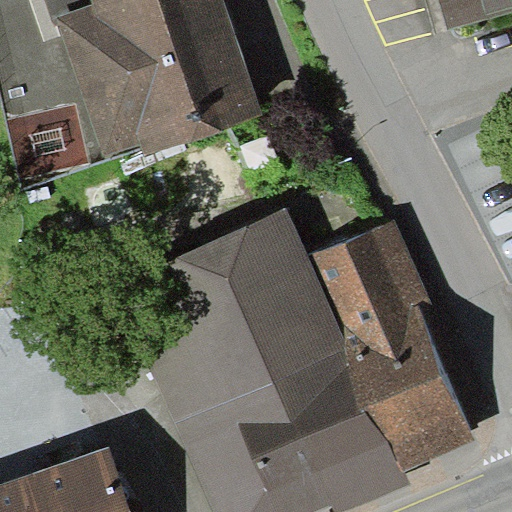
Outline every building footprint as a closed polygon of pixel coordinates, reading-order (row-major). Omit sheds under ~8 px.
[(45,0),(55,26),(58,24),(61,23),(59,16),(94,4),(93,0),(45,0)] [(264,114),(224,0),(93,0),(94,4),(59,16),(61,23),(58,24),(105,159),(142,146),(146,156),(264,114)] [(309,256),(299,234),(291,215),(287,207),(115,283),(214,511),(312,511),(332,504),(335,511),(343,511),(411,482),(405,469),(402,470),(309,256)] [(298,212),(291,215),(299,234),(306,231),(298,212)] [(395,219),(309,256),(402,470),(405,469),(476,438),(421,311),(433,306),(395,219)] [(132,511),(110,446),(0,484),(0,511),(132,511)]
